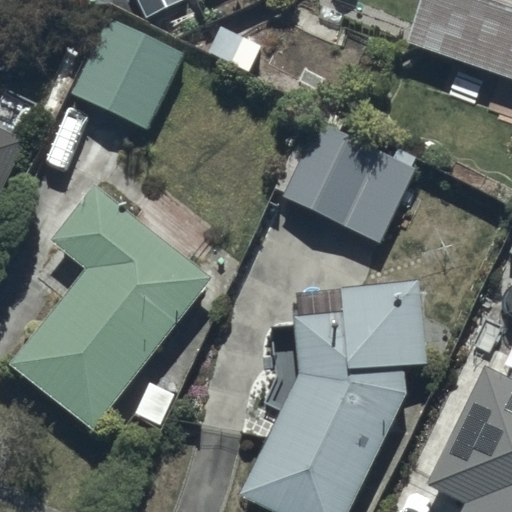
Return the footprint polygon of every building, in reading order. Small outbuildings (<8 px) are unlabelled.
[(511,0),(417,0),(403,43),(511,79),(511,0)] [(72,94),(146,131),(183,56),(109,20),(72,94)] [(283,196),(378,243),(414,170),(410,168),(415,158),(395,148),(391,156),(367,144),(371,135),(324,112),(283,196)] [(0,205),(31,144),(0,127),(0,205)] [(84,268),(10,363),(95,429),(214,278),(93,183),(48,240),(84,268)] [(511,224),(476,299),(511,316),(511,224)] [(271,511),(346,511),(403,396),(402,365),(423,364),(419,281),(340,285),(340,288),(290,291),(291,324),(272,325),(274,377),(262,402),(279,410),(237,495),(271,511)] [(511,511),(511,375),(484,362),(425,481),(468,502),(462,511),(511,511)]
